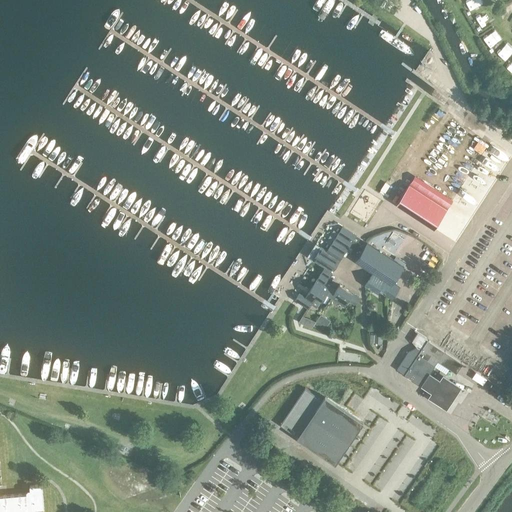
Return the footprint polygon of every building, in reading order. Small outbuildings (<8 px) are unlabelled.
[(467,12),(478,7),(474,0),(464,0),(462,2),(467,12)] [(479,29),(493,19),(487,11),(474,20),(479,29)] [(489,50),(498,43),(489,29),(485,32),(487,36),(482,39),(489,50)] [(499,49),(500,50),(495,54),(503,62),(511,53),(511,48),(506,43),(499,49)] [(488,161),(490,156),(480,151),(478,156),(488,161)] [(410,184),(397,204),(434,228),(447,208),(410,184)] [(370,215),(379,201),(365,191),(352,210),(362,217),(365,212),(370,215)] [(299,292),(295,299),(308,308),(316,296),(322,300),(326,293),(331,297),(335,290),(325,283),(346,250),(350,253),(351,251),(355,253),(360,244),(361,244),(358,242),(361,238),(356,235),(342,226),(327,251),(320,247),(312,259),(324,267),(306,296),(299,292)] [(402,237),(401,233),(394,234),(393,230),(384,233),(386,242),(393,240),(393,239),(402,237)] [(392,284),(385,294),(392,299),(400,287),(394,283),(404,266),(367,242),(355,261),(373,272),(392,284)] [(373,272),(364,285),(378,294),(380,291),(385,294),(392,284),(373,272)] [(335,290),(331,297),(344,305),(347,299),(355,304),(359,297),(339,284),(335,290)] [(321,314),(314,325),(321,330),(328,319),(321,314)] [(316,321),(303,315),(303,316),(299,322),(312,328),(316,321)] [(380,343),(381,333),(371,333),(371,343),(380,343)] [(421,350),(405,375),(421,385),(430,372),(430,373),(434,367),(438,361),(449,368),(457,373),(460,368),(463,363),(417,333),(414,338),(412,341),(417,347),(421,350)] [(409,351),(397,369),(405,375),(421,350),(417,347),(409,351)] [(446,409),(461,387),(443,374),(439,379),(430,373),(430,372),(421,385),(431,392),(428,397),(446,409)] [(299,392),(276,425),(321,457),(326,460),(330,463),(356,426),(352,423),(319,401),(317,404),(299,392)] [(486,408),(482,415),(495,421),(499,415),(486,408)] [(0,511),(36,511),(37,508),(44,508),(43,498),(43,492),(42,485),(35,486),(35,485),(30,486),(30,490),(28,490),(27,491),(27,494),(0,495),(0,511)]
